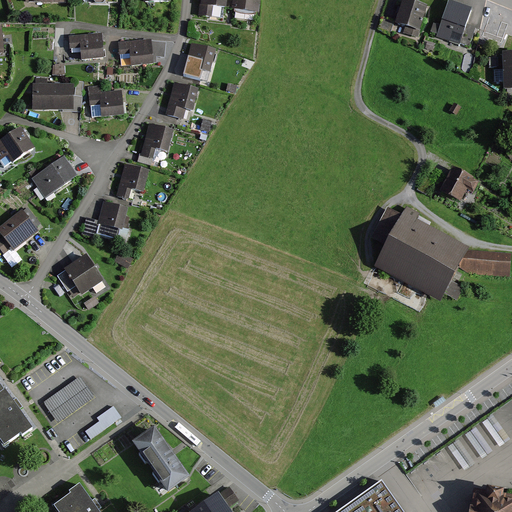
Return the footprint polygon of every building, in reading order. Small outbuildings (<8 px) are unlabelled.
[(233,0),(201,0),(201,7),(200,6),(198,17),(212,18),(213,7),(233,10),(233,0)] [(233,0),(233,10),(232,12),(258,15),(259,0),(233,0)] [(428,9),(403,0),(399,12),(395,24),(406,28),(403,35),(418,39),(428,9)] [(463,7),(449,2),(440,27),(434,25),(431,33),(437,35),(437,37),(459,45),(472,11),(463,7)] [(481,37),(500,45),(509,24),(490,17),(481,37)] [(393,24),(383,20),(379,28),(389,32),(393,24)] [(90,36),(69,38),(70,50),(81,49),(82,62),(103,60),(102,36),(90,36)] [(432,51),(435,44),(428,41),(425,49),(432,51)] [(157,64),(157,59),(165,60),(167,44),(152,42),(142,43),(119,44),(120,56),(130,56),(131,67),(153,66),(153,64),(157,64)] [(215,53),(192,46),(189,54),(183,78),(199,83),(202,71),(210,73),(215,53)] [(511,52),(503,52),(504,88),(511,88),(511,52)] [(53,76),(65,76),(66,66),(53,66),(53,76)] [(63,112),(73,112),(74,97),(74,85),(58,85),(48,85),(48,80),(36,80),(36,85),(33,85),(33,112),(63,112)] [(83,83),(76,82),(75,97),(74,97),(73,112),(63,112),(63,113),(81,113),(83,98),(82,98),(83,83)] [(199,91),(173,85),(171,93),(166,116),(184,120),(186,111),(193,113),(199,91)] [(228,85),(226,92),(236,94),(237,87),(228,85)] [(101,94),(101,87),(89,89),(91,108),(99,107),(101,119),(124,117),(122,92),(112,93),(101,94)] [(453,116),(457,109),(452,106),(448,112),(453,116)] [(212,122),(203,120),(201,132),(210,134),(212,122)] [(173,133),(149,127),(147,134),(139,162),(151,165),(155,150),(168,153),(173,133)] [(13,163),(34,149),(21,129),(1,142),(0,141),(0,161),(8,156),(13,163)] [(32,180),(44,200),(76,178),(67,165),(64,159),(32,180)] [(150,173),(125,166),(123,175),(116,198),(129,201),(132,191),(144,194),(150,173)] [(452,168),(439,195),(460,206),(466,195),(467,192),(474,195),(480,184),(475,181),(476,180),(452,168)] [(127,211),(103,205),(101,212),(99,222),(87,219),(84,232),(125,243),(128,232),(122,230),(127,211)] [(460,268),(470,274),(510,277),(511,260),(511,253),(468,249),(415,220),(418,215),(407,209),(402,218),(389,211),(377,233),(392,241),(378,266),(442,300),(445,294),(457,300),(464,287),(453,281),(460,268)] [(29,241),(39,233),(22,213),(0,230),(0,235),(1,237),(0,237),(0,250),(4,256),(11,250),(14,253),(29,241)] [(131,260),(118,253),(113,263),(126,270),(131,260)] [(82,299),(103,284),(92,268),(86,259),(59,278),(69,292),(75,288),(82,299)] [(94,298),(84,304),(89,311),(99,305),(94,298)] [(93,398),(79,379),(44,404),(57,423),(93,398)] [(31,430),(3,392),(0,393),(0,442),(3,447),(20,435),(22,437),(31,430)] [(120,418),(112,408),(96,419),(98,423),(84,433),(89,440),(120,418)] [(132,446),(168,495),(190,479),(154,430),(132,446)] [(133,434),(126,437),(129,445),(137,442),(133,434)] [(340,511),(400,511),(382,484),(340,511)] [(69,494),(70,496),(54,508),(57,511),(98,511),(80,486),(69,494)] [(229,488),(193,511),(229,511),(228,509),(238,502),(229,488)] [(485,494),(474,493),(470,511),(511,511),(511,498),(503,497),(504,492),(495,490),(486,489),(485,494)]
